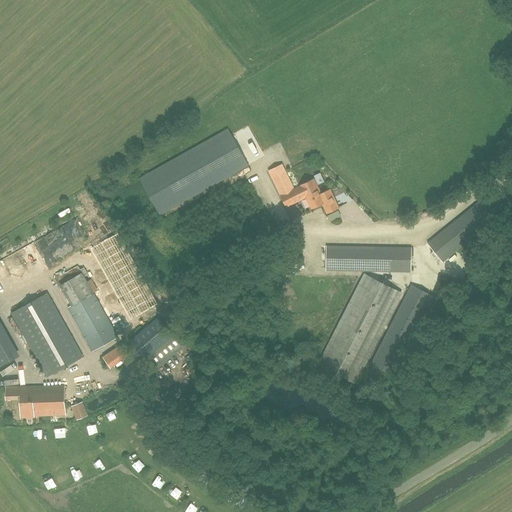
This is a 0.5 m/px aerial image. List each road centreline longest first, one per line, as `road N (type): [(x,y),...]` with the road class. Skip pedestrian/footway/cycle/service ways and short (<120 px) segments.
road 1 (track): [(278,511),(167,424),(124,373),(43,381),(9,317),(36,286),(55,291),(92,361)]
road 2 (unknown): [(511,152),(444,212),(369,233),(295,223),(272,204),(243,144)]
road 3 (track): [(9,317),(5,287),(83,252),(133,329),(92,361)]
road 4 (unclassified): [(363,511),(511,420)]
